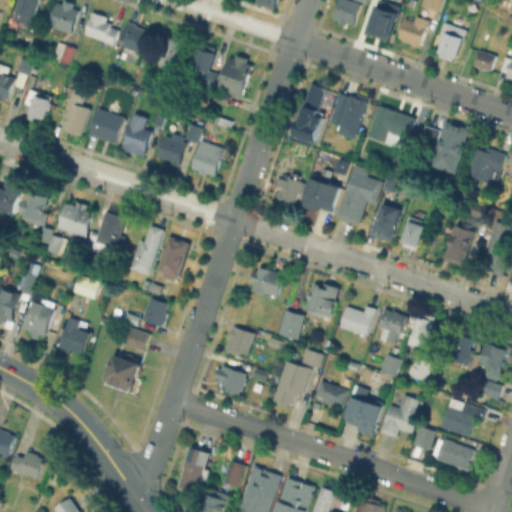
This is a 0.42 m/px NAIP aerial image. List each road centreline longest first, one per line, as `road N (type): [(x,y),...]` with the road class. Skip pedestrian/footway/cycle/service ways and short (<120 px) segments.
road 1 (residential): [(511,313),(0,140)]
road 2 (residential): [(128,484),(155,451),(307,0)]
road 3 (residential): [(511,113),(177,0)]
road 4 (residential): [(491,507),(173,400)]
road 5 (secondary): [(146,511),(76,418),(0,366)]
